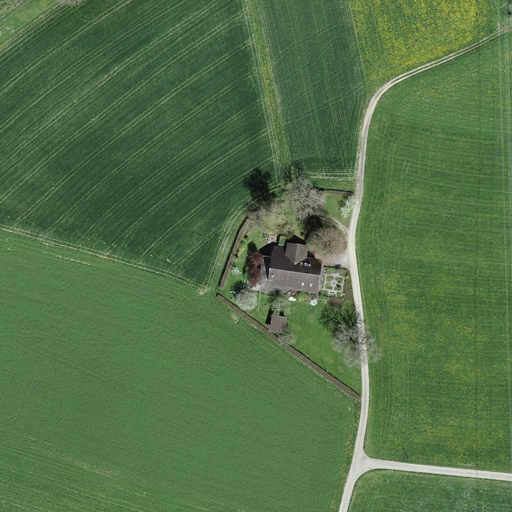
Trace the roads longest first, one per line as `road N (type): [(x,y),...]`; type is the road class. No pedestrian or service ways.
road 1 (unclassified): [(364,124),(349,244),(364,362),(358,461)]
road 2 (track): [(511,28),(388,85),(364,124)]
road 3 (unclassified): [(358,461),(511,479)]
